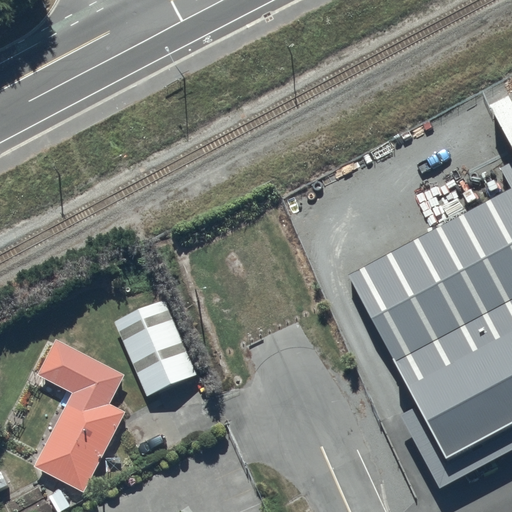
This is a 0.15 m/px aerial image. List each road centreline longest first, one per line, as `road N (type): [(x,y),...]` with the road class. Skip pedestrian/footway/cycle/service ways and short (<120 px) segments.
road 1 (unclassified): [(349,511),(273,336)]
road 2 (secondary): [(0,92),(135,20)]
